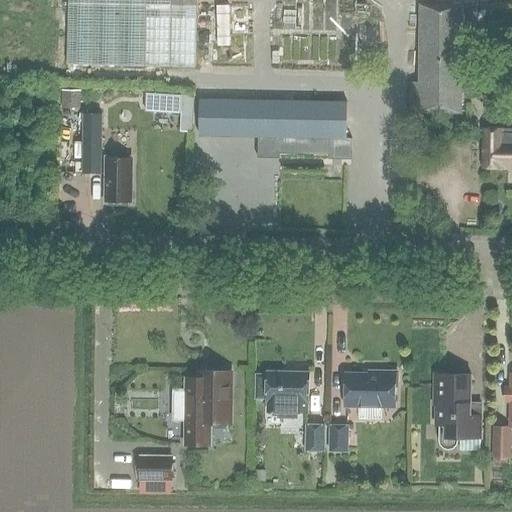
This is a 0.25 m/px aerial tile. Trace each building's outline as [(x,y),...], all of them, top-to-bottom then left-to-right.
[(69,0),(68,66),(197,69),(198,0),(69,0)] [(233,43),(231,3),(217,4),(219,43),(233,43)] [(421,5),(420,83),(462,83),(464,6),(421,5)] [(465,65),(464,99),(493,99),(494,65),(465,65)] [(411,83),(411,113),(462,114),(462,83),(420,83),(411,83)] [(81,109),(81,91),(63,91),(62,108),(81,109)] [(182,96),(147,94),(146,111),(180,114),(182,96)] [(201,100),(200,136),(259,138),(259,159),(280,159),(280,155),(330,156),(330,161),(353,161),(353,140),(348,140),(348,104),(201,100)] [(102,174),(103,114),(85,114),(85,174),(102,174)] [(511,130),(486,130),(486,167),(502,167),(502,165),(511,164),(511,130)] [(131,204),(131,158),(107,158),(106,203),(131,204)] [(189,426),(188,446),(207,446),(207,420),(229,420),(229,388),(232,386),(232,379),(229,377),(229,372),(202,372),(202,380),(189,379),(189,393),(177,393),(176,426),(189,426)] [(346,374),(345,408),(395,409),(396,386),(398,383),(399,376),(394,372),(388,372),(385,374),(346,374)] [(310,373),(267,373),(267,376),(256,376),(256,400),(267,400),(267,403),(268,403),(268,413),(308,414),(310,373)] [(435,375),(434,406),(436,406),(436,427),(440,427),(439,441),(441,446),(444,449),(449,451),(454,450),(457,446),(459,441),(459,454),(481,454),(482,416),(482,404),(471,404),(471,375),(435,375)] [(325,452),(326,424),(307,424),(306,452),(325,452)] [(348,453),(348,425),(330,424),(330,452),(348,453)] [(492,428),(491,461),(509,461),(510,428),(492,428)] [(167,481),(172,481),(173,481),(174,456),(140,456),(140,481),(141,481),(167,481)] [(141,481),(141,495),(172,495),(172,481),(167,481),(141,481)]
